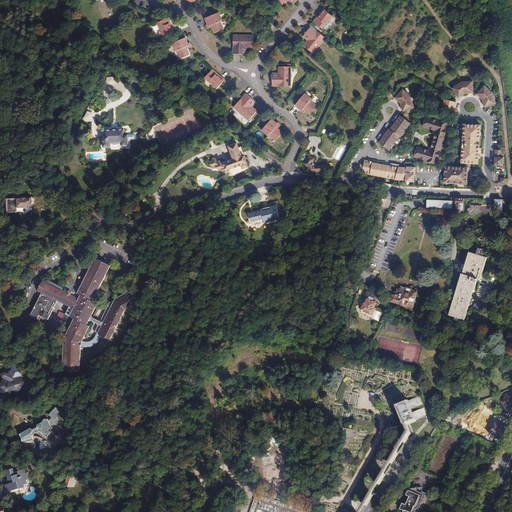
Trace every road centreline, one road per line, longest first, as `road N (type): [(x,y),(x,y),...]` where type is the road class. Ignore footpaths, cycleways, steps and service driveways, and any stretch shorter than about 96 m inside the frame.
road 1 (track): [(510,196),(497,78),(429,0)]
road 2 (residential): [(289,179),(160,220),(97,225)]
road 3 (residential): [(391,190),(330,352)]
road 4 (unknown): [(298,140),(321,118),(333,84),(281,33)]
road 5 (residential): [(253,74),(210,55),(183,12),(151,0)]
road 6 (track): [(143,511),(160,439),(201,415)]
road 7 (residential): [(289,179),(297,130),(253,74)]
